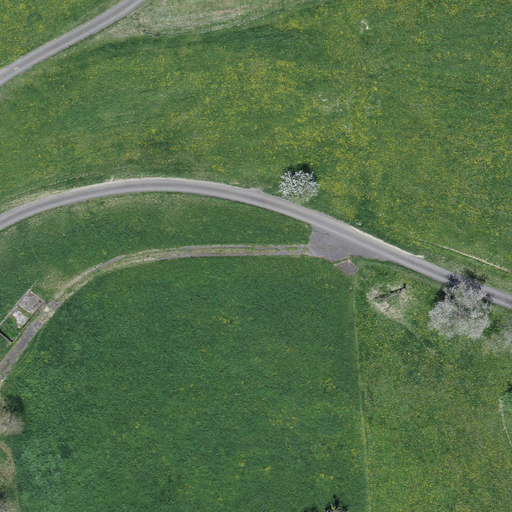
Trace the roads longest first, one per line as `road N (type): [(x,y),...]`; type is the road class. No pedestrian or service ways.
road 1 (track): [(341,231),(323,247),(160,254),(100,270),(60,302),(0,374)]
road 2 (unclassified): [(134,0),(0,77)]
